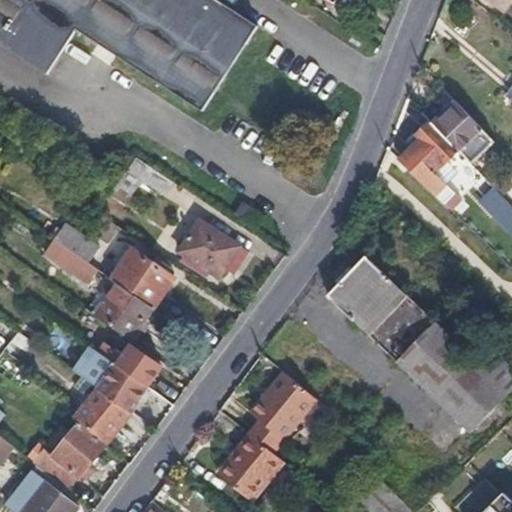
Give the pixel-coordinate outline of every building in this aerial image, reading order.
[(202,109),(240,51),(161,0),(0,0),(0,43),(47,74),(78,28),(202,109)] [(161,0),(240,51),(257,26),(215,0),(161,0)] [(491,0),(504,10),(511,0),(491,0)] [(454,102),(432,122),(451,142),(467,159),(471,163),(493,144),(454,102)] [(451,142),(432,122),(415,137),(419,143),(400,161),(442,204),(453,193),(433,171),(444,161),(438,154),(451,142)] [(164,193),(172,180),(136,156),(115,188),(129,197),(141,179),(164,193)] [(500,174),(490,183),(495,189),(497,192),(506,183),(500,174)] [(497,192),(495,189),(481,204),(491,214),(505,200),(497,192)] [(511,237),(511,207),(505,200),(491,214),(511,237)] [(263,215),(242,201),(235,212),(256,226),(263,215)] [(248,251),(199,219),(177,251),(216,277),(227,260),(238,268),(248,251)] [(61,230),(54,240),(78,257),(87,263),(93,253),(61,230)] [(116,284),(153,309),(173,278),(133,249),(112,280),(116,284)] [(97,289),(107,277),(87,263),(78,257),(69,269),(97,289)] [(328,296),(430,395),(448,373),(465,352),(367,257),(328,296)] [(93,317),(130,343),(153,309),(116,284),(93,317)] [(17,331),(1,351),(15,361),(30,341),(17,331)] [(38,333),(32,342),(47,353),(53,343),(38,333)] [(104,343),(96,353),(105,359),(147,388),(163,366),(136,347),(130,343),(121,356),(104,343)] [(448,373),(430,395),(469,433),(511,390),(511,371),(504,363),(490,377),(465,352),(448,373)] [(97,388),(130,411),(147,388),(105,359),(88,382),(97,388)] [(256,421),(246,434),(248,436),(271,455),(317,401),(283,374),(249,414),(256,421)] [(74,417),(80,422),(106,444),(130,411),(97,388),(74,417)] [(39,469),(65,491),(106,444),(80,422),(39,469)] [(0,454),(9,444),(0,436),(0,454)] [(271,455),(248,436),(236,451),(239,454),(219,476),(250,502),(282,463),(271,455)] [(503,471),(482,449),(460,471),(482,493),(503,471)] [(216,474),(219,476),(239,454),(236,451),(216,474)] [(32,468),(5,502),(17,511),(72,511),(78,506),(32,468)] [(347,494),(365,511),(409,511),(366,471),(347,494)]
